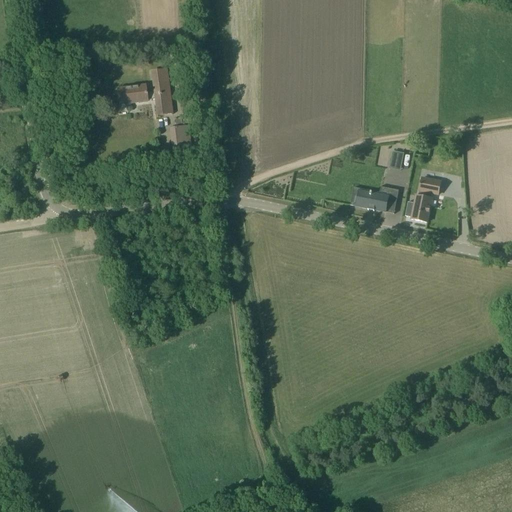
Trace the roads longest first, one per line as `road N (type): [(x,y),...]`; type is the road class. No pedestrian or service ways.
road 1 (tertiary): [(511,259),(252,202),(60,210),(39,179),(12,0)]
road 2 (track): [(232,200),(266,178),(363,146),(511,125)]
